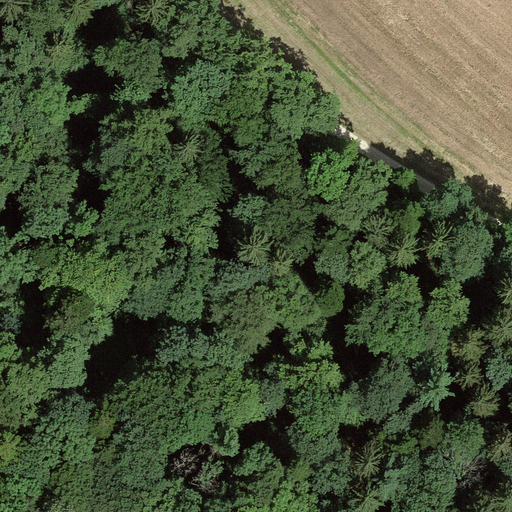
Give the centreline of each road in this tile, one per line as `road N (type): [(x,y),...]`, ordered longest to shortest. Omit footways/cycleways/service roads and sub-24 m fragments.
road 1 (track): [(511,365),(401,368),(0,284)]
road 2 (track): [(511,230),(270,87),(183,0)]
